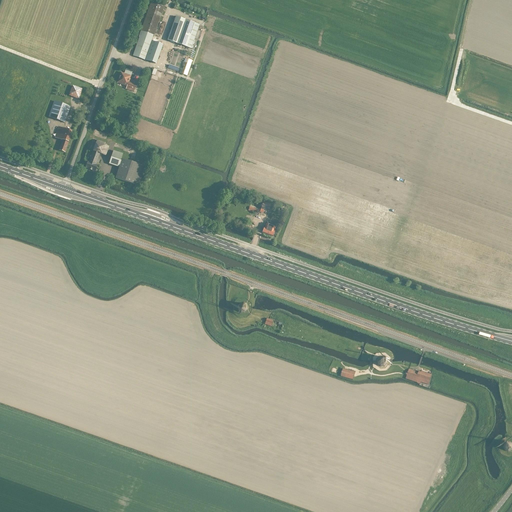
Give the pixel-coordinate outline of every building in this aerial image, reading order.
[(139,36),(133,55),(144,59),(151,40),(153,35),(154,35),(164,7),(150,2),(139,36)] [(176,16),(167,40),(174,42),(186,46),(192,31),(195,23),(192,22),(176,16)] [(171,60),(181,63),(185,51),(175,48),(171,60)] [(121,72),(117,82),(126,86),(131,87),(131,88),(132,88),(133,88),(135,88),(135,89),(137,84),(136,84),(129,81),(130,79),(131,75),(130,75),(132,71),(126,69),(124,73),(121,72)] [(74,81),(70,92),(80,96),(84,85),(74,81)] [(49,116),(64,122),(70,106),(54,100),(49,116)] [(62,140),(59,150),(65,152),(72,131),(58,126),(54,137),(62,140)] [(89,161),(88,161),(85,168),(95,171),(98,165),(96,164),(100,153),(102,154),(105,155),(109,146),(106,145),(105,144),(105,142),(97,140),(96,141),(92,140),(89,149),(93,150),(89,161)] [(115,177),(139,185),(145,166),(127,160),(122,159),(123,153),(113,150),(109,164),(119,167),(115,177)] [(261,208),(268,211),(271,203),(263,201),(261,208)] [(262,232),(272,236),(274,231),(273,231),(275,227),(271,226),(272,224),(272,223),(269,222),(268,223),(267,224),(266,224),(266,225),(264,225),(263,227),(264,228),(262,232)] [(238,309),(240,312),(244,312),(247,309),(246,305),(244,302),(240,303),(238,305),(238,309)] [(265,324),(271,326),(273,320),(267,318),(265,324)] [(378,363),(381,366),(384,366),(387,363),(387,359),(384,356),(380,356),(378,359),(378,363)] [(341,376),(353,379),(355,372),(343,368),(341,376)] [(407,374),(406,375),(405,378),(417,382),(420,383),(420,381),(428,384),(432,374),(421,370),(421,371),(418,370),(418,372),(412,370),(409,369),(407,373),(406,373),(405,374),(407,374)] [(505,450),(509,451),(511,449),(511,443),(511,442),(508,441),(504,443),(503,446),(505,450)]
